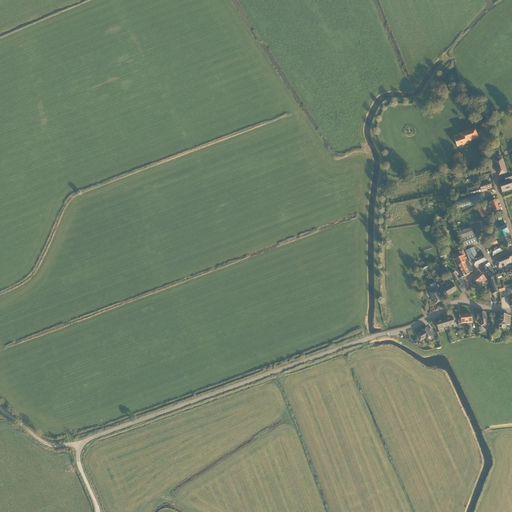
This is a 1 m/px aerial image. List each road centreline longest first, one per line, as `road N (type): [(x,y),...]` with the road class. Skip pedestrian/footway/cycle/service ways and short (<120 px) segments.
road 1 (tertiary): [(80,447),(463,302)]
road 2 (track): [(387,334),(378,297),(384,163),(374,127),(389,102),(423,97),(450,59)]
